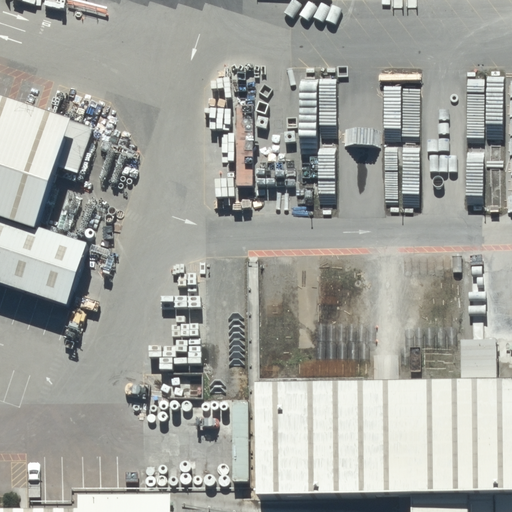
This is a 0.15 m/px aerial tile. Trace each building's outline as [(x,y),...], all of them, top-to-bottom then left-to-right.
[(70,131),(0,106),(0,219),(35,231),(70,131)] [(98,215),(60,202),(53,223),(91,235),(98,215)] [(0,223),(0,290),(65,313),(86,254),(0,223)] [(465,511),(466,500),(511,499),(511,389),(257,391),(257,499),(409,498),(408,511),(465,511)] [(169,511),(169,501),(75,501),(75,511),(169,511)]
